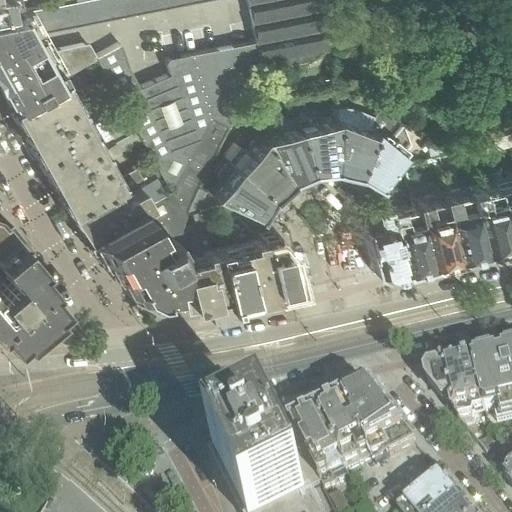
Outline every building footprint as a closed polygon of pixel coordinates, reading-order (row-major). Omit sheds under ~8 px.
[(0,0),(0,16),(14,14),(14,10),(11,0),(0,0)] [(328,48),(318,0),(75,0),(74,0),(61,2),(14,10),(14,14),(35,32),(195,0),(246,0),(252,32),(254,40),(214,48),(210,27),(162,37),(167,58),(166,58),(164,62),(168,73),(137,87),(127,66),(119,44),(119,43),(95,56),(95,57),(106,76),(84,89),(89,97),(110,85),(113,89),(91,102),(96,110),(117,98),(122,107),(132,125),(135,130),(140,139),(169,189),(162,192),(171,208),(185,211),(188,201),(195,186),(226,126),(232,128),(264,90),(260,86),(249,69),(306,59),(328,48)] [(0,56),(31,39),(32,39),(33,39),(30,33),(35,32),(14,14),(0,16),(0,56)] [(61,77),(95,57),(95,56),(94,57),(86,43),(55,49),(42,56),(37,46),(33,39),(32,39),(31,39),(0,56),(0,92),(3,97),(7,105),(61,77)] [(88,127),(78,109),(61,77),(7,105),(35,156),(88,127)] [(406,142),(398,122),(377,105),(369,122),(371,122),(359,151),(352,171),(372,183),(391,160),(392,159),(406,142)] [(122,107),(101,119),(111,136),(132,125),(122,107)] [(359,151),(371,122),(369,122),(359,117),(354,115),(347,112),(343,121),(331,116),(329,165),(352,171),(359,151)] [(329,165),(331,116),(312,121),(310,113),(293,118),(305,167),(329,165)] [(305,167),(293,118),(275,122),(277,130),(258,135),(283,176),(305,167)] [(116,177),(107,160),(121,151),(120,150),(140,139),(135,130),(101,150),(97,143),(88,127),(35,156),(64,207),(116,177)] [(283,176),(258,135),(245,150),(238,144),(224,160),(266,193),(283,176)] [(441,152),(439,143),(426,146),(428,155),(441,152)] [(266,193),(224,160),(210,177),(218,182),(209,193),(253,213),(266,193)] [(83,237),(146,199),(162,190),(153,176),(143,182),(135,167),(116,177),(64,207),(83,237)] [(511,240),(511,181),(509,182),(507,175),(491,179),(507,242),(511,240)] [(466,190),(480,248),(488,246),(507,242),(491,179),(476,183),(476,180),(463,183),(465,191),(466,190)] [(466,190),(465,191),(463,183),(436,190),(438,198),(453,255),(480,249),(480,248),(466,190)] [(188,201),(185,211),(189,210),(198,207),(198,206),(204,190),(195,186),(188,201)] [(453,255),(438,198),(436,190),(436,189),(409,196),(411,204),(412,204),(426,262),(453,255)] [(174,249),(179,229),(182,218),(184,213),(185,211),(171,208),(162,192),(147,201),(146,199),(83,237),(92,254),(96,252),(99,257),(98,257),(99,258),(104,268),(108,266),(111,271),(111,272),(121,289),(139,298),(149,296),(149,293),(170,289),(169,280),(169,259),(172,258),(174,249)] [(397,269),(382,202),(368,205),(370,211),(361,214),(360,215),(360,226),(359,226),(366,253),(370,269),(370,270),(379,273),(397,269)] [(412,204),(411,204),(396,208),(395,204),(385,207),(384,202),(382,202),(397,269),(426,262),(412,204)] [(221,204),(218,205),(220,216),(222,219),(237,216),(236,213),(236,211),(221,204)] [(224,305),(209,245),(208,246),(205,234),(202,219),(199,211),(190,213),(193,226),(179,229),(174,249),(172,258),(169,259),(169,280),(180,279),(186,301),(192,299),(195,312),(224,305)] [(293,279),(286,252),(257,218),(253,221),(249,217),(240,212),(237,216),(252,232),(257,236),(270,293),(289,288),(288,287),(290,287),(289,285),(287,280),(290,279),(291,280),(293,279)] [(3,334),(5,332),(6,330),(10,335),(44,306),(40,301),(44,298),(45,299),(50,295),(46,290),(44,292),(32,277),(35,274),(24,260),(29,256),(25,251),(23,253),(18,246),(8,235),(11,231),(0,217),(0,337),(3,335),(3,334)] [(270,293),(257,236),(252,232),(246,237),(247,242),(232,245),(246,300),(262,296),(262,295),(270,293)] [(246,300),(232,245),(220,248),(219,243),(209,245),(224,305),(246,300)] [(511,352),(472,362),(485,414),(511,408),(511,410),(511,352)] [(485,414),(472,362),(443,369),(430,373),(426,378),(428,385),(443,404),(446,403),(448,409),(452,408),(454,416),(455,416),(456,420),(460,424),(473,421),(474,415),(481,414),(482,415),(485,414)] [(407,436),(372,394),(365,392),(343,402),(374,461),(388,454),(390,459),(415,446),(407,436)] [(374,461),(343,402),(342,403),(342,404),(317,416),(346,473),(347,475),(374,461)] [(346,473),(317,416),(292,429),(322,488),(325,493),(337,487),(333,479),(346,473)] [(322,511),(313,493),(322,488),(292,429),(279,435),(273,421),(212,435),(216,450),(210,453),(240,511),(322,511)] [(494,450),(493,444),(487,447),(480,439),(476,443),(487,456),(494,450)] [(151,474),(148,458),(130,461),(132,477),(151,474)] [(443,511),(459,499),(442,479),(401,511),(443,511)] [(83,511),(51,493),(40,511),(83,511)] [(469,511),(459,499),(443,511),(469,511)]
